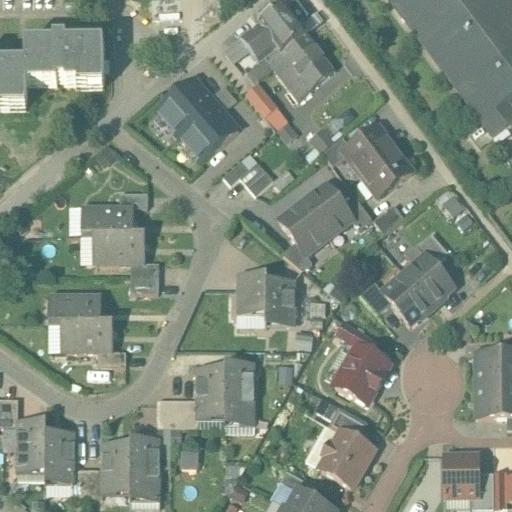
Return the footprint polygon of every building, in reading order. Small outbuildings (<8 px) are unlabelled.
[(511,104),(511,0),(385,0),(493,143),(511,129),(511,124),(502,111),(511,104)] [(284,11),(260,30),(278,54),(266,63),(273,73),(285,63),(282,58),(306,40),(284,11)] [(260,30),(240,44),(240,45),(228,54),(242,71),(254,62),(259,68),(266,63),(278,54),(260,30)] [(306,40),(282,58),(285,63),(273,73),(298,107),(333,76),(306,40)] [(54,44),(54,49),(25,50),(26,70),(0,70),(0,111),(0,115),(27,115),(27,111),(27,110),(26,90),(56,90),(56,86),(65,86),(65,90),(77,89),(77,93),(104,93),(103,89),(104,89),(103,49),(66,49),(66,44),(54,44)] [(195,85),(156,117),(178,143),(216,110),(195,85)] [(264,122),(277,111),(258,87),(244,98),(264,122)] [(239,136),(216,110),(178,143),(200,169),(239,136)] [(317,152),(340,140),(332,126),(309,139),(317,152)] [(350,152),(343,157),(346,161),(361,180),(395,154),(377,131),(350,152)] [(342,142),(323,159),(332,172),(346,161),(343,157),(350,152),(342,142)] [(395,154),(361,180),(378,203),(412,178),(395,154)] [(241,166),(223,182),(230,191),(239,183),(248,175),(241,166)] [(248,175),(239,183),(247,192),(265,176),(258,167),(248,175)] [(265,176),(247,192),(255,201),(273,185),(265,176)] [(343,212),(326,190),(302,208),(329,243),(352,226),(353,225),(343,212)] [(444,202),(450,217),(462,212),(456,197),(444,202)] [(147,199),(119,199),(119,212),(133,212),(133,213),(147,213),(147,199)] [(371,224),(356,203),(343,212),(353,225),(352,226),(358,234),(371,224)] [(329,243),(302,208),(278,226),(295,248),(305,261),(306,260),(329,243)] [(394,211),(373,226),(384,240),(404,223),(394,211)] [(119,212),(87,212),(87,240),(81,240),(81,242),(98,242),(99,241),(133,241),(133,240),(133,213),(133,212),(119,212)] [(448,258),(431,239),(416,251),(425,261),(426,260),(434,270),(448,258)] [(133,241),(99,241),(98,242),(99,270),(130,270),(145,270),(145,269),(145,240),(133,240),(133,241)] [(305,261),(295,248),(281,259),(302,276),(312,268),(306,260),(305,261)] [(425,261),(404,279),(431,311),(453,292),(434,270),(426,260),(425,261)] [(158,269),(145,269),(145,270),(130,270),(130,284),(158,284),(158,269)] [(267,279),(237,279),(237,314),(265,315),(265,332),(267,332),(267,326),(295,326),(295,285),(267,285),(267,279)] [(431,311),(404,279),(383,297),(382,298),(391,308),(410,330),(431,311)] [(158,284),(130,284),(130,299),(158,298),(158,284)] [(383,297),(375,288),(360,300),(377,320),(391,308),(382,298),(383,297)] [(101,300),(55,300),(55,328),(49,328),(49,330),(66,330),(66,329),(101,329),(101,300)] [(101,329),(66,329),(66,330),(66,358),(97,358),(113,358),(113,357),(113,329),(101,329)] [(376,347),(345,329),(337,342),(356,352),(369,359),(376,347)] [(369,359),(356,352),(334,391),(366,409),(374,395),(376,396),(383,383),(381,382),(389,370),(369,359)] [(113,357),(113,358),(97,358),(98,371),(126,371),(125,357),(113,357)] [(511,358),(506,358),(476,359),(477,391),(511,390),(511,358)] [(254,368),(224,368),(224,373),(225,373),(225,419),(224,419),(224,431),(226,431),(226,425),(254,425),(254,368)] [(224,373),(196,373),(196,405),(196,419),(197,419),(224,419),(225,419),(225,373),(224,373)] [(511,390),(477,391),(477,423),(507,423),(511,422),(511,390)] [(18,405),(3,404),(3,432),(16,432),(16,426),(17,426),(18,405)] [(171,405),(157,405),(157,433),(171,433),(171,405)] [(183,405),(171,405),(171,433),(183,433),(183,405)] [(196,405),(183,405),(183,433),(197,433),(197,419),(196,419),(196,405)] [(339,415),(322,405),(316,416),(333,426),(339,415)] [(365,430),(339,415),(333,426),(329,432),(340,438),(341,437),(356,445),(365,430)] [(17,426),(16,426),(16,432),(16,472),(44,473),(45,472),(45,438),(46,438),(46,426),(44,426),(17,426)] [(356,445),(341,437),(340,438),(333,450),(329,448),(322,461),(326,463),(319,475),(352,494),(374,455),(356,445)] [(75,438),(46,438),(45,438),(45,472),(44,473),(44,490),(46,490),(46,484),(73,484),(74,484),(74,475),(75,438)] [(160,444),(130,444),(130,449),(130,495),(130,507),(132,507),(132,501),(159,501),(160,444)] [(130,449),(102,449),(101,475),(100,495),(102,495),(130,495),(130,449)] [(479,461),(443,462),(443,503),(471,503),(473,502),(479,503),(479,479),(479,461)] [(87,475),(74,475),(74,484),(73,484),(73,502),(87,503),(87,475)] [(100,495),(101,475),(87,475),(87,503),(102,503),(102,495),(100,495)] [(318,494),(286,476),(280,488),(297,498),(298,497),(312,504),(318,494)] [(493,511),(493,479),(479,479),(479,503),(473,502),(471,503),(471,511),(493,511)] [(506,479),(493,479),(493,511),(506,511),(507,506),(511,505),(511,481),(506,482),(506,479)] [(324,511),(312,504),(298,497),(297,498),(288,511),(324,511)]
